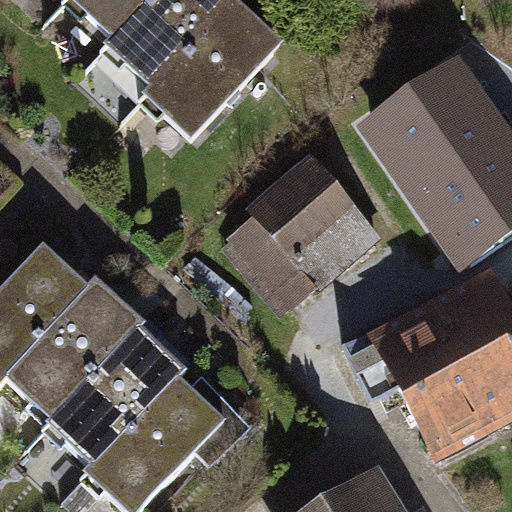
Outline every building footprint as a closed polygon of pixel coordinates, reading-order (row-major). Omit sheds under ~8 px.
[(142,97),(192,141),(284,43),(240,3),(242,0),(69,0),(114,39),(107,45),(151,90),(142,97)] [(511,238),(511,127),(466,60),(357,131),(455,276),(511,238)] [(254,221),(223,248),(286,321),(388,240),(314,157),(245,213),(254,221)] [(88,474),(128,511),(145,511),(196,455),(212,469),(251,430),(203,380),(193,389),(183,379),(191,374),(142,330),(146,326),(97,280),(89,290),(43,246),(0,292),(0,387),(7,381),(50,422),(47,427),(94,467),(88,474)] [(398,395),(435,468),(511,428),(511,306),(493,270),(369,337),(374,348),(348,359),(373,406),(398,395)] [(305,511),(405,511),(379,468),(305,511)]
